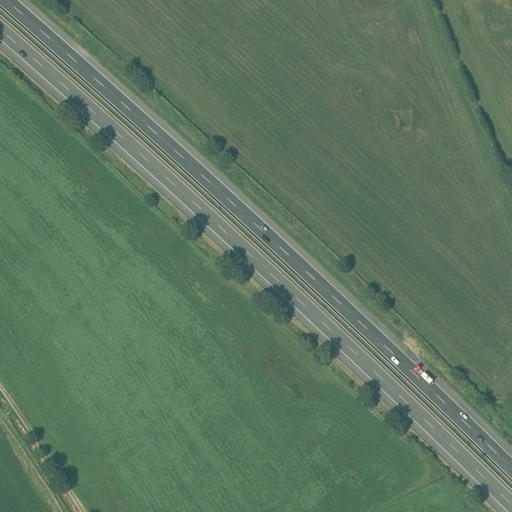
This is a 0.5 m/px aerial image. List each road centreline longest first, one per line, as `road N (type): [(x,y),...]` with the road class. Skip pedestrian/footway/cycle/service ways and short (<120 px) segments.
road 1 (motorway): [(0,24),(201,201),(511,504)]
road 2 (motorway): [(511,462),(14,0)]
road 3 (track): [(0,388),(81,511)]
